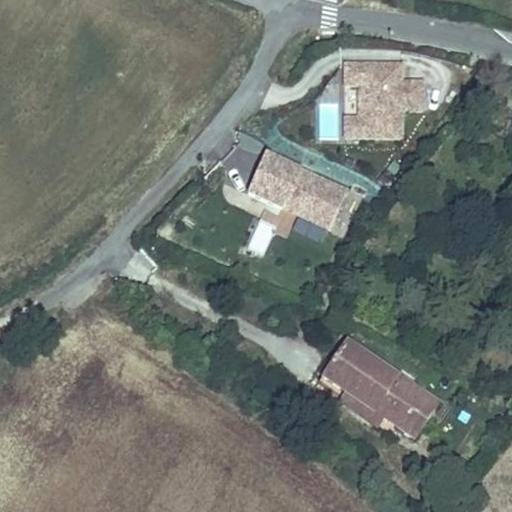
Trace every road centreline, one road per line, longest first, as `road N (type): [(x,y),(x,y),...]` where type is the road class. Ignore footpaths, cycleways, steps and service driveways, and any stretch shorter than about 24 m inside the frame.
road 1 (unclassified): [(288,6),(232,104),(100,253),(62,292),(0,322)]
road 2 (tertiary): [(288,6),(511,50)]
